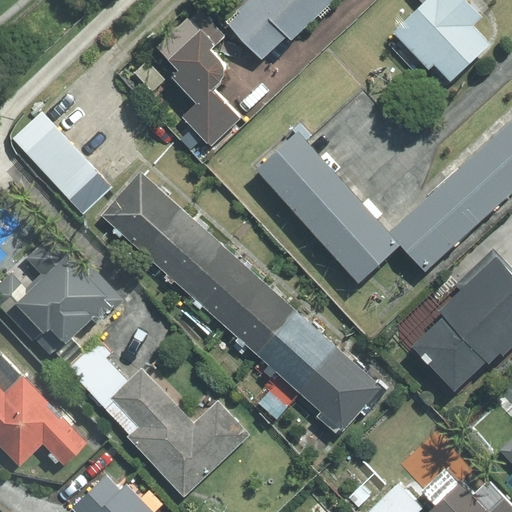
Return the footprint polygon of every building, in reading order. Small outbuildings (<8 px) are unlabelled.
[(344,0),(252,0),(233,16),(271,61),(344,0)] [(503,32),(474,0),(433,0),(391,38),(426,77),(438,66),(450,78),(503,32)] [(258,57),(211,1),(154,50),(203,107),(187,120),(212,148),(242,122),(217,92),(258,57)] [(41,105),(12,132),(83,209),(113,181),(41,105)] [(511,195),(511,119),(399,221),(304,117),(254,163),(364,284),(403,248),(426,273),(511,195)] [(392,384),(149,162),(103,212),(346,434),(392,384)] [(118,296),(55,227),(25,254),(46,277),(14,305),(57,352),(118,296)] [(511,344),(511,265),(498,249),(445,297),(455,308),(424,335),(468,384),(511,344)] [(197,420),(147,363),(107,399),(189,491),(254,433),(222,397),(197,420)] [(6,391),(0,385),(0,443),(19,464),(45,440),(65,462),(89,440),(26,373),(6,391)] [(290,405),(266,382),(251,399),(275,421),(290,405)] [(511,511),(511,488),(483,458),(430,506),(435,511),(511,511)] [(152,511),(113,471),(74,508),(78,511),(152,511)] [(399,478),(368,507),(372,511),(416,511),(424,505),(399,478)]
